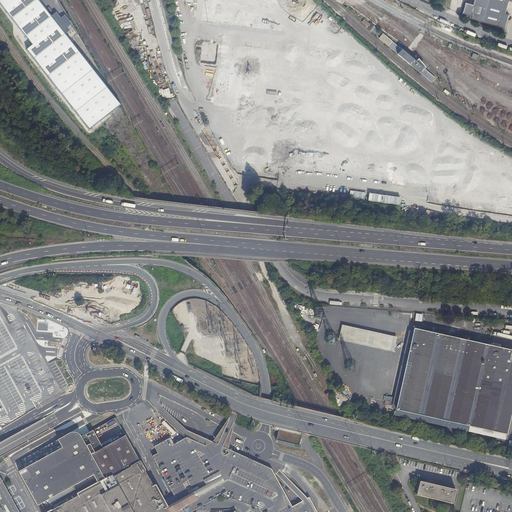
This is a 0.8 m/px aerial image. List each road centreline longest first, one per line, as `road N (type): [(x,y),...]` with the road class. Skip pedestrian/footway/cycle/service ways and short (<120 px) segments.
road 1 (unclassified): [(511,311),(318,296),(286,279),(182,104),(151,0)]
road 2 (motorway): [(316,233),(79,196),(0,160)]
road 3 (motorway): [(0,200),(105,229),(320,252)]
road 4 (motorway): [(0,261),(118,245),(320,252)]
road 5 (motorway): [(316,233),(124,217),(0,186)]
road 6 (secondary): [(191,378),(260,410),(448,455)]
road 7 (motorway): [(65,265),(178,267),(202,279),(246,334)]
road 8 (motorway): [(511,250),(316,233)]
road 9 (motorway): [(320,252),(511,266)]
road 10 (motorway): [(65,265),(134,269),(153,286),(153,305),(140,322),(90,329)]
road 11 (unclassified): [(191,378),(161,333),(176,297),(213,299),(246,334)]
road 12 (unclassified): [(0,298),(73,324),(70,362),(83,380)]
